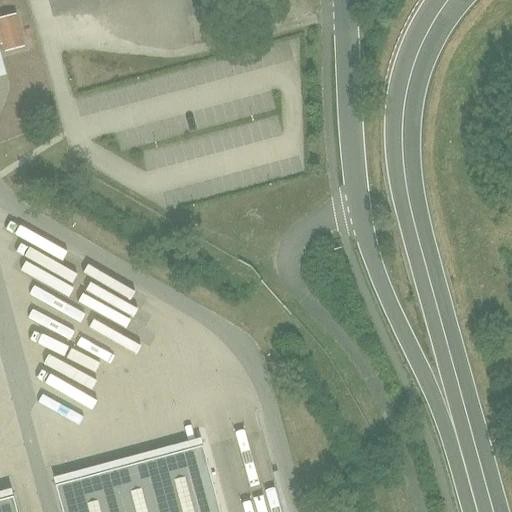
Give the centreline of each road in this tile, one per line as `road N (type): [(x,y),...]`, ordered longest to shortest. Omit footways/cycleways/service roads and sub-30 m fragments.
road 1 (primary): [(491,511),(402,143),(413,67),(448,0)]
road 2 (primary): [(361,211),(475,511)]
road 3 (tertiary): [(344,0),(361,211)]
